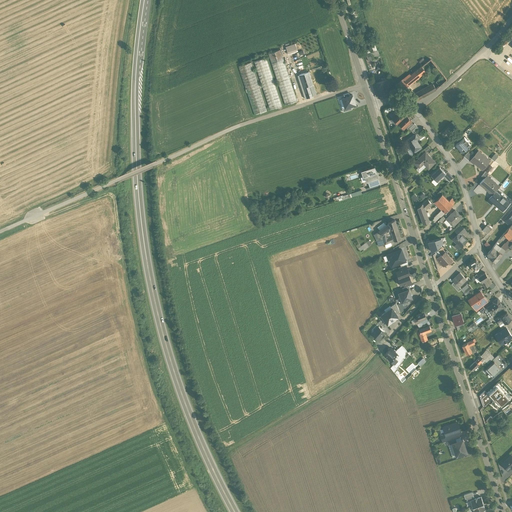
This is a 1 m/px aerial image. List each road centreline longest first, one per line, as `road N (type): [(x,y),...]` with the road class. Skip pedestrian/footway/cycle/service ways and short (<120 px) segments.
road 1 (track): [(210,511),(143,346),(117,193),(41,214),(117,174),(136,0)]
road 2 (primary): [(234,511),(159,323),(143,239),(135,76)]
road 3 (track): [(0,231),(237,126),(364,86)]
road 4 (unclassified): [(502,511),(430,289)]
road 5 (unclassified): [(430,289),(372,106)]
road 6 (track): [(229,452),(359,376),(375,352)]
road 7 (residential): [(413,107),(454,167),(478,247)]
